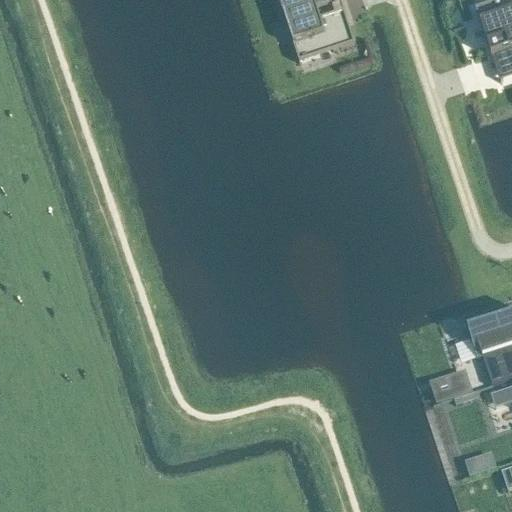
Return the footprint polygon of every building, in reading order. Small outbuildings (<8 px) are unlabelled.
[(278,0),(277,0),(299,67),(301,67),(299,61),(332,51),(334,56),(355,49),(346,22),(322,29),(316,10),(340,3),(338,0),(287,0),(280,3),(278,0)] [(511,1),(495,8),(499,20),(480,26),(486,44),(488,44),(493,60),(510,54),(511,60),(511,1)] [(469,339),(466,340),(468,346),(471,345),(478,365),(483,363),(492,391),(511,384),(511,321),(505,324),(504,319),(491,324),(491,323),(476,328),(476,329),(467,332),(469,339)] [(462,382),(436,391),(441,408),(454,404),(468,400),(462,382)] [(511,393),(491,400),(491,401),(503,397),(507,410),(511,408),(511,393)] [(484,462),(483,462),(487,474),(494,472),(491,460),(484,462)] [(511,473),(502,477),(504,484),(505,484),(505,483),(511,480),(511,473)]
